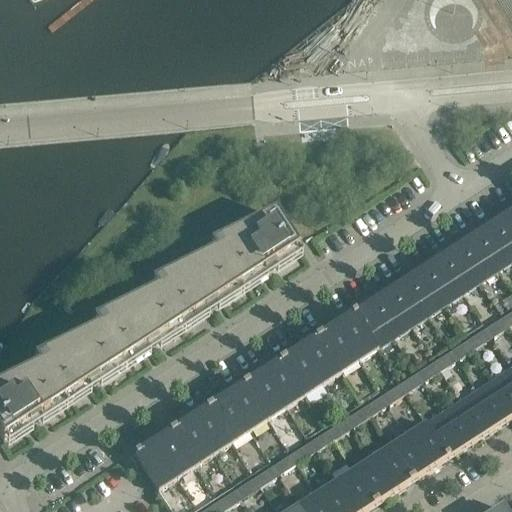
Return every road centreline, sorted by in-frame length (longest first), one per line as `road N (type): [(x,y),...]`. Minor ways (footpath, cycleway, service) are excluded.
road 1 (residential): [(22,511),(8,490),(460,194)]
road 2 (unclassified): [(0,129),(252,107)]
road 3 (residential): [(460,194),(393,94)]
